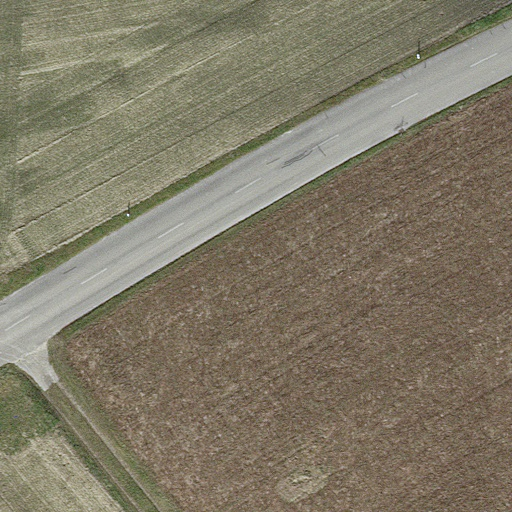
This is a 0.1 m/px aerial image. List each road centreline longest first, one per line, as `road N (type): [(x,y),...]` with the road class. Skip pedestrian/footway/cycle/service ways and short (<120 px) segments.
road 1 (unclassified): [(0,345),(511,50)]
road 2 (track): [(34,324),(174,511)]
